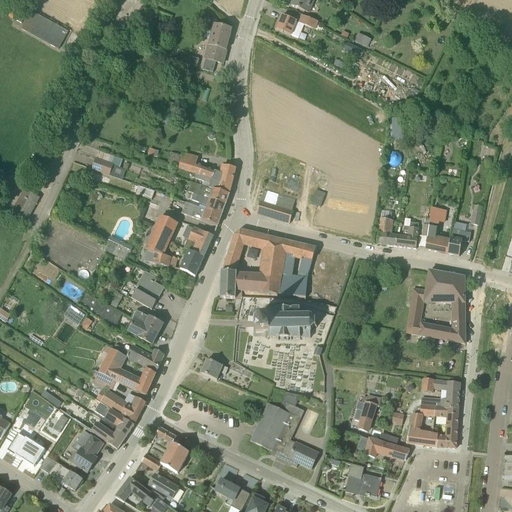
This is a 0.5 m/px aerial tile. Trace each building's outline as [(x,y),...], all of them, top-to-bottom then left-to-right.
[(293,0),(291,7),(309,14),(314,0),(293,0)] [(29,12),(24,9),(17,22),(22,25),(29,12)] [(68,33),(31,13),(22,30),(59,50),(68,33)] [(318,26),(319,23),(301,16),(298,23),(298,24),(304,26),(321,33),(323,28),(318,26)] [(296,23),(282,17),(276,31),(291,37),(291,36),(299,39),(304,26),(298,24),(298,23),(296,23)] [(213,34),(211,40),(205,60),(206,61),(215,63),(222,65),(232,31),(230,30),(215,26),(217,22),(202,18),(199,30),(213,34)] [(366,48),(370,40),(361,36),(357,44),(366,48)] [(365,52),(347,43),(344,51),(361,59),(365,52)] [(401,51),(412,55),(415,47),(404,43),(401,51)] [(197,68),(199,59),(189,57),(187,66),(197,68)] [(438,130),(441,122),(430,118),(427,127),(438,130)] [(393,143),(404,142),(399,120),(392,120),(393,143)] [(113,166),(120,168),(123,160),(98,151),(95,159),(97,160),(113,166)] [(236,170),(221,167),(219,174),(203,168),(202,169),(194,166),(196,159),(183,155),(179,169),(196,175),(207,178),(220,183),(232,186),(236,170)] [(110,174),(113,166),(97,160),(95,159),(92,170),(109,176),(110,174)] [(207,178),(196,175),(195,179),(204,182),(202,187),(210,189),(230,196),(232,186),(220,183),(207,178)] [(299,191),(303,179),(292,175),(288,187),(299,191)] [(202,187),(200,186),(196,196),(226,207),(230,196),(210,189),(202,187)] [(155,193),(139,187),(136,196),(152,201),(155,193)] [(312,205),(322,208),(326,193),(317,190),(312,205)] [(39,199),(25,191),(13,213),(28,221),(39,199)] [(192,201),(201,204),(200,209),(206,211),(222,217),(226,207),(196,196),(194,195),(192,201)] [(260,199),(254,217),(290,229),(296,211),(260,199)] [(222,217),(206,211),(200,209),(186,204),(182,214),(202,222),(218,228),(222,217)] [(479,227),(482,209),(474,207),(470,225),(479,227)] [(437,237),(440,212),(431,211),(430,219),(429,226),(426,251),(439,254),(447,255),(450,239),(437,237)] [(391,235),(393,222),(391,222),(392,213),(382,212),(377,246),(395,248),(397,238),(397,236),(391,235)] [(164,257),(178,225),(160,217),(147,247),(145,246),(143,249),(150,252),(149,255),(147,263),(175,270),(177,260),(164,257)] [(457,222),(455,230),(466,233),(468,225),(457,222)] [(409,228),(404,228),(402,239),(397,238),(395,248),(416,250),(417,230),(418,230),(418,224),(410,223),(409,228)] [(214,238),(194,230),(185,250),(189,252),(204,259),(214,238)] [(223,273),(237,274),(244,248),(263,252),(259,275),(237,274),(236,276),(235,300),(242,300),(242,298),(241,296),(241,293),(305,299),(307,279),(301,278),(297,278),(283,276),(286,255),(294,256),(293,259),(302,262),(302,260),(312,263),(316,250),(306,247),(298,245),(278,240),(277,241),(241,231),(235,236),(223,273)] [(471,235),(453,231),(447,255),(459,258),(463,243),(470,244),(471,235)] [(131,248),(122,243),(119,249),(128,254),(131,248)] [(128,254),(119,249),(110,245),(107,252),(126,262),(129,254),(128,254)] [(196,279),(204,259),(189,252),(181,271),(196,279)] [(465,312),(465,279),(429,272),(426,291),(426,293),(414,291),(412,303),(425,304),(451,304),(452,329),(421,324),(422,314),(411,312),(407,335),(465,345),(465,346),(465,320),(465,312)] [(157,303),(164,289),(155,284),(157,279),(146,273),(136,291),(157,303)] [(235,300),(236,276),(237,274),(223,273),(222,273),(220,299),(235,300)] [(157,303),(136,291),(131,299),(152,311),(157,303)] [(110,307),(85,293),(79,304),(108,326),(116,310),(115,310),(110,307)] [(115,310),(120,300),(115,297),(110,307),(115,310)] [(79,327),(86,317),(73,307),(65,316),(79,327)] [(317,327),(317,320),(317,319),(311,315),(310,315),(305,315),(305,309),(288,309),(288,307),(280,307),(280,309),(269,309),(268,310),(268,318),(256,318),(256,332),(269,332),(269,339),(270,339),(281,339),(281,341),(288,341),(288,339),(311,339),(310,333),(311,333),(317,328),(317,327)] [(163,326),(150,318),(149,320),(137,313),(133,319),(135,320),(134,321),(158,335),(163,326)] [(158,335),(134,321),(128,331),(129,332),(139,338),(139,339),(152,346),(158,335)] [(112,351),(111,353),(127,361),(128,359),(146,370),(146,371),(155,376),(164,356),(156,351),(152,359),(133,349),(130,354),(116,346),(113,351),(112,351)] [(319,353),(322,350),(316,348),(313,356),(320,357),(319,353)] [(142,380),(121,371),(127,361),(111,353),(99,374),(116,382),(146,397),(155,376),(146,371),(142,380)] [(228,369),(207,361),(201,375),(217,381),(220,374),(225,376),(228,369)] [(254,374),(233,363),(230,371),(252,380),(254,374)] [(459,404),(459,393),(460,393),(460,385),(424,380),(422,393),(433,394),(433,391),(445,392),(445,401),(422,399),(421,407),(428,407),(436,408),(446,408),(446,410),(458,410),(459,404)] [(90,397),(78,390),(75,395),(81,399),(83,396),(88,400),(90,397)] [(62,404),(42,391),(38,396),(58,409),(62,404)] [(108,392),(106,395),(100,403),(100,404),(108,409),(134,427),(146,404),(137,399),(132,406),(108,392)] [(368,433),(376,408),(379,408),(381,400),(368,397),(367,399),(363,398),(362,404),(358,403),(356,411),(357,411),(355,417),(362,419),(359,430),(368,433)] [(100,403),(96,401),(94,399),(88,409),(89,409),(87,412),(100,421),(105,423),(107,420),(120,429),(117,432),(118,433),(126,438),(134,427),(108,409),(100,404),(100,403)] [(290,442),(304,413),(286,404),(282,412),(268,405),(250,442),(273,453),(271,457),(297,469),(299,465),(311,471),(318,455),(290,442)] [(433,431),(421,429),(424,417),(436,417),(436,408),(428,407),(421,407),(420,416),(413,415),(407,445),(437,449),(437,438),(437,435),(433,434),(433,431)] [(456,448),(457,418),(458,410),(446,410),(446,408),(436,408),(436,417),(448,418),(446,438),(437,438),(437,449),(456,450),(456,448)] [(394,414),(393,423),(396,424),(402,425),(404,416),(394,414)] [(11,426),(2,420),(3,418),(0,416),(0,439),(1,441),(11,426)] [(60,433),(68,421),(62,417),(54,430),(60,433)] [(126,438),(118,433),(115,437),(97,424),(92,432),(118,451),(126,438)] [(189,454),(178,448),(181,444),(176,441),(177,439),(160,429),(156,436),(172,445),(161,465),(161,466),(162,466),(178,475),(189,454)] [(46,451),(18,434),(8,451),(34,468),(37,463),(38,463),(46,451)] [(95,458),(104,445),(91,437),(73,465),(87,475),(97,460),(95,458)] [(374,459),(376,453),(405,462),(410,452),(396,448),(397,447),(379,441),(378,442),(370,439),(364,457),(374,459)] [(161,465),(146,456),(142,463),(158,472),(162,466),(161,466),(161,465)] [(58,475),(66,480),(63,485),(75,493),(83,481),(71,473),(48,459),(43,466),(41,470),(55,479),(58,475)] [(339,470),(340,463),(329,460),(327,466),(339,470)] [(380,481),(362,477),(364,470),(351,466),(348,477),(350,478),(347,492),(355,495),(356,493),(366,496),(365,497),(370,498),(370,497),(376,498),(376,499),(377,499),(382,480),(380,480),(380,481)] [(178,490),(156,477),(150,487),(165,496),(163,500),(169,504),(171,500),(172,500),(173,500),(179,503),(184,494),(178,490)] [(157,499),(131,480),(116,499),(124,504),(132,493),(144,502),(143,504),(150,509),(157,499)] [(227,499),(224,504),(226,505),(226,506),(239,511),(240,511),(249,496),(222,481),(215,493),(227,499)] [(5,507),(12,496),(2,489),(0,491),(0,511),(8,511),(10,510),(5,507)] [(264,511),(267,507),(262,504),(264,501),(255,497),(248,511),(264,511)]
